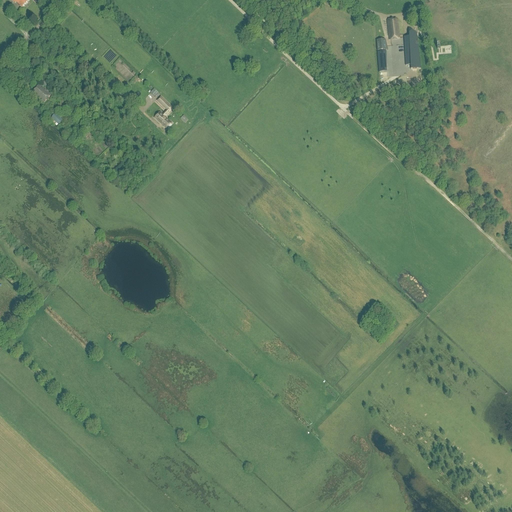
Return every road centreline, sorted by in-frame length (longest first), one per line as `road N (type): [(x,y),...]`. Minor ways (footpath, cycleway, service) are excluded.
road 1 (track): [(229,0),(420,174)]
road 2 (track): [(146,511),(0,375)]
road 3 (track): [(420,174),(511,259)]
